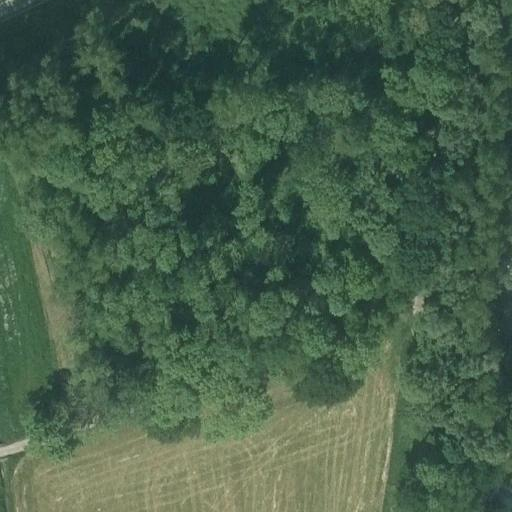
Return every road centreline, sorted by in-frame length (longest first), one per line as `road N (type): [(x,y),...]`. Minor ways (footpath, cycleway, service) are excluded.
road 1 (track): [(0,449),(418,311)]
road 2 (track): [(418,311),(457,0)]
road 3 (track): [(511,464),(455,420),(425,362),(418,311)]
